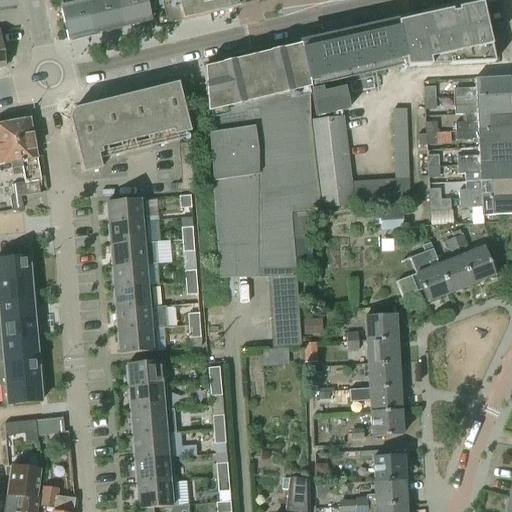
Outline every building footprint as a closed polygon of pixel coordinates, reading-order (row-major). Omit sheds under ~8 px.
[(84,0),(58,0),(61,10),(59,10),(66,41),(93,35),(84,0)] [(84,0),(93,35),(120,28),(112,0),(84,0)] [(112,0),(120,28),(147,22),(146,19),(152,17),(148,0),(112,0)] [(167,0),(173,23),(235,9),(233,0),(167,0)] [(479,6),(395,25),(404,63),(405,68),(421,67),(429,67),(427,60),(435,58),(435,59),(446,56),(448,66),(493,63),(490,50),(489,50),(479,6)] [(300,45),(299,46),(302,62),(307,84),(315,118),(347,111),(339,78),(343,77),(344,77),(349,96),(373,91),(368,71),(378,69),(404,63),(395,25),(395,24),(369,30),(359,32),(334,38),(325,40),(300,45)] [(268,53),(242,60),(256,152),(258,268),(294,267),(295,267),(294,257),(290,219),(289,210),(319,207),(302,62),(299,46),(281,50),(268,53)] [(220,65),(202,69),(217,268),(258,268),(256,152),(242,60),(233,62),(233,61),(226,63),(220,65)] [(473,89),(451,91),(452,100),(509,97),(508,78),(473,80),(473,89)] [(68,121),(68,122),(81,175),(99,170),(97,161),(173,142),(172,137),(188,133),(176,85),(75,110),(73,111),(71,112),(69,113),(68,115),(68,117),(67,119),(68,121)] [(433,89),(422,89),(423,100),(433,99),(433,89)] [(452,100),(451,100),(452,108),(453,116),(461,115),(461,116),(510,113),(509,97),(452,100)] [(433,99),(423,100),(424,110),(434,110),(433,99)] [(404,111),(391,112),(394,181),(394,184),(407,184),(404,111)] [(462,124),(453,124),(454,133),(511,130),(510,113),(461,116),(462,124)] [(341,118),(310,122),(320,209),(352,206),(352,207),(407,204),(407,184),(394,184),(394,181),(349,184),(341,118)] [(28,120),(12,123),(19,164),(20,164),(20,169),(23,183),(26,197),(38,194),(35,181),(28,183),(26,174),(34,172),(32,160),(36,159),(28,120)] [(12,123),(0,125),(0,165),(9,164),(11,170),(20,169),(20,164),(19,164),(12,123)] [(434,124),(424,124),(425,135),(435,134),(434,124)] [(511,130),(454,133),(454,142),(476,141),(477,149),(511,147),(511,130)] [(435,134),(425,135),(425,145),(435,145),(435,134)] [(179,185),(174,185),(174,193),(192,192),(190,144),(177,145),(179,185)] [(477,157),(455,158),(456,167),(511,163),(511,148),(511,147),(477,149),(477,157)] [(436,157),(426,157),(427,169),(437,168),(436,157)] [(511,163),(456,167),(456,176),(471,175),(472,183),(511,181),(511,163)] [(437,168),(427,169),(427,179),(437,178),(437,168)] [(472,192),(458,193),(458,201),(511,197),(511,181),(472,183),(472,192)] [(13,198),(9,199),(12,211),(22,210),(20,198),(26,197),(23,183),(11,186),(13,198)] [(438,191),(428,191),(428,202),(438,201),(438,191)] [(187,196),(176,197),(177,209),(188,208),(187,196)] [(511,197),(458,201),(459,210),(471,209),(472,225),(481,225),(481,217),(511,215),(511,197)] [(142,201),(104,204),(106,226),(144,223),(142,201)] [(438,201),(428,202),(429,212),(439,212),(438,201)] [(400,207),(378,208),(379,231),(401,230),(400,207)] [(462,228),(463,214),(439,214),(439,227),(462,228)] [(300,218),(290,219),(294,257),(295,267),(311,267),(309,240),(302,240),(300,218)] [(144,223),(106,226),(108,248),(146,244),(144,223)] [(190,228),(179,229),(180,252),(191,251),(190,228)] [(202,231),(192,231),(193,254),(203,253),(202,231)] [(460,236),(452,239),(456,250),(464,247),(460,236)] [(452,239),(445,242),(449,253),(456,250),(452,239)] [(146,244),(108,248),(110,269),(143,266),(141,246),(146,245),(146,244)] [(430,248),(422,251),(426,261),(434,258),(430,248)] [(482,248),(459,257),(470,286),(497,275),(492,263),(489,265),(482,248)] [(459,257),(437,266),(448,294),(470,286),(459,257)] [(27,258),(0,260),(0,282),(29,280),(27,258)] [(143,266),(110,269),(112,291),(150,287),(145,287),(143,266)] [(437,266),(414,275),(425,303),(448,294),(437,266)] [(193,271),(182,272),(184,296),(194,295),(193,271)] [(29,280),(0,282),(0,302),(31,300),(29,280)] [(150,287),(112,291),(114,312),(163,308),(163,307),(151,308),(150,287)] [(31,300),(0,302),(0,323),(33,320),(31,300)] [(163,308),(114,312),(115,334),(153,331),(165,330),(163,308)] [(196,314),(185,315),(187,348),(198,348),(196,314)] [(393,315),(362,317),(364,342),(394,340),(393,315)] [(33,320),(0,323),(0,343),(35,341),(33,320)] [(207,339),(208,321),(199,320),(198,338),(207,339)] [(314,334),(313,320),(301,321),(302,335),(314,334)] [(153,331),(115,334),(117,356),(155,353),(153,331)] [(356,334),(344,335),(344,343),(356,342),(356,334)] [(394,340),(364,342),(365,366),(396,364),(394,340)] [(35,341),(0,343),(0,364),(36,361),(35,341)] [(356,342),(344,343),(345,351),(356,351),(356,342)] [(286,350),(259,351),(260,368),(287,366),(286,350)] [(36,361),(0,364),(0,384),(38,381),(36,361)] [(162,363),(124,366),(126,391),(143,389),(164,387),(162,363)] [(396,364),(365,366),(367,390),(397,388),(396,364)] [(217,368),(206,369),(208,397),(209,397),(211,416),(221,415),(217,368)] [(229,369),(218,370),(220,399),(231,398),(229,369)] [(38,381),(0,384),(0,391),(1,406),(40,402),(38,381)] [(346,381),(331,382),(332,392),(359,391),(358,382),(347,383),(346,381)] [(145,413),(166,411),(164,387),(143,389),(126,391),(128,414),(145,413)] [(397,388),(367,390),(368,414),(399,412),(397,388)] [(359,391),(332,392),(333,400),(359,399),(359,391)] [(148,437),(168,435),(168,434),(174,434),(173,411),(166,412),(166,411),(145,413),(128,414),(130,438),(148,437)] [(399,412),(368,414),(369,438),(400,437),(399,412)] [(211,433),(198,434),(198,441),(204,446),(223,445),(221,416),(210,417),(211,433)] [(63,418),(56,419),(37,422),(39,437),(64,434),(63,418)] [(15,436),(13,424),(3,426),(4,437),(15,436)] [(361,431),(349,431),(350,439),(361,439),(361,431)] [(150,461),(170,459),(168,435),(148,437),(130,438),(132,462),(150,461)] [(378,452),(357,453),(357,459),(363,459),(363,468),(371,467),(372,483),(402,481),(401,457),(378,458),(378,452)] [(152,485),(172,483),(170,459),(150,461),(132,462),(134,486),(152,485)] [(224,464),(213,465),(216,493),(227,492),(224,464)] [(5,490),(4,496),(9,497),(6,511),(34,511),(36,500),(35,499),(39,472),(8,467),(8,472),(5,490)] [(306,511),(305,482),(286,480),(282,511),(285,511),(284,511),(306,511)] [(352,502),(341,503),(341,507),(354,507),(354,508),(365,508),(365,507),(373,507),(404,505),(402,481),(372,483),(373,498),(365,499),(365,500),(353,500),(353,504),(352,504),(352,502)] [(150,510),(174,508),(172,483),(152,485),(134,486),(137,511),(150,510)] [(314,499),(322,499),(327,493),(327,485),(314,486),(314,499)] [(40,488),(38,508),(53,510),(52,511),(70,511),(72,500),(55,498),(56,490),(40,488)]
